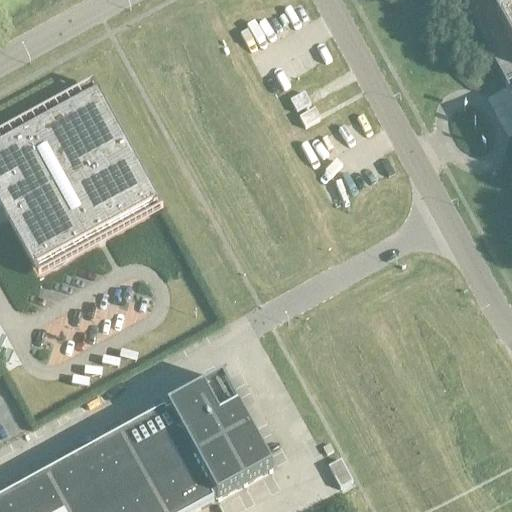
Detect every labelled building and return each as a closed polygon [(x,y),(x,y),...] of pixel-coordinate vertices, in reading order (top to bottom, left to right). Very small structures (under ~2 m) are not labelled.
[(457,0),(468,19),(501,0),(457,0)] [(511,0),(501,0),(468,19),(506,88),(507,87),(507,86),(511,82),(511,0)] [(0,139),(0,211),(39,282),(163,214),(94,88),(0,139)] [(311,107),(304,95),(290,103),(297,115),(311,107)] [(275,133),(281,144),(295,136),(295,135),(293,130),(290,125),(275,133)] [(146,430),(122,443),(121,440),(120,440),(121,444),(98,457),(96,453),(95,454),(97,457),(73,470),(71,466),(70,467),(72,470),(49,483),(47,480),(46,480),(48,484),(24,497),(22,493),(21,494),(23,497),(0,509),(0,511),(194,511),(216,500),(218,504),(273,474),(272,473),(269,475),(253,446),(256,444),(256,443),(252,445),(237,416),(240,414),(240,413),(236,415),(220,386),(224,385),(223,383),(169,413),(171,417),(147,430),(145,426),(144,427),(146,430)] [(341,463),(328,470),(340,492),(353,485),(341,463)]
